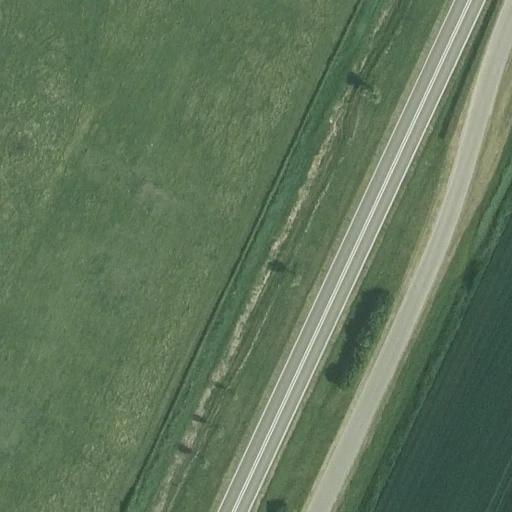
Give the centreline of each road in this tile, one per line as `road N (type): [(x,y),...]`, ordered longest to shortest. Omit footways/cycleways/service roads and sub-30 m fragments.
road 1 (trunk): [(233,511),(469,0)]
road 2 (unclassified): [(317,511),(429,274),(511,8)]
